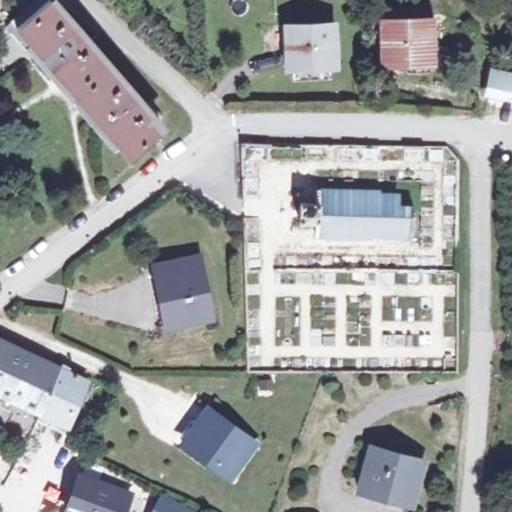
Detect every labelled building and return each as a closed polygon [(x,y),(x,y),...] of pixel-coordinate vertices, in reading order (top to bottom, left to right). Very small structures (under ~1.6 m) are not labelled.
[(53,0),(45,0),(17,23),(62,78),(128,159),(163,131),(154,120),(159,116),(146,101),(141,105),(137,99),(139,98),(130,87),(127,89),(83,36),(85,34),(75,21),(73,23),(53,0)] [(382,19),(382,56),(426,57),(427,38),(433,38),(433,31),(426,30),(427,20),(382,19)] [(283,28),(284,70),(333,69),(332,27),(283,28)] [(511,96),(511,71),(510,71),(492,68),(489,84),(487,92),(511,96)] [(317,225),(317,236),(376,239),(376,237),(413,238),(414,208),(396,208),(396,197),(377,196),(377,192),(313,189),(312,203),(303,202),(302,212),(302,225),(317,225)] [(172,297),(178,321),(215,314),(203,257),(157,266),(164,299),(172,297)] [(169,323),(178,321),(172,297),(164,299),(169,323)] [(0,394),(14,402),(35,413),(57,369),(0,339),(0,394)] [(69,366),(61,361),(57,369),(35,413),(60,427),(84,384),(65,374),(69,366)] [(0,404),(10,410),(14,402),(0,394),(0,404)] [(188,441),(231,471),(251,441),(209,411),(188,441)] [(227,476),(231,471),(188,441),(184,446),(227,476)] [(373,447),(357,491),(413,509),(427,464),(373,447)] [(120,511),(126,495),(75,478),(62,511),(120,511)] [(192,511),(162,496),(153,511),(192,511)]
